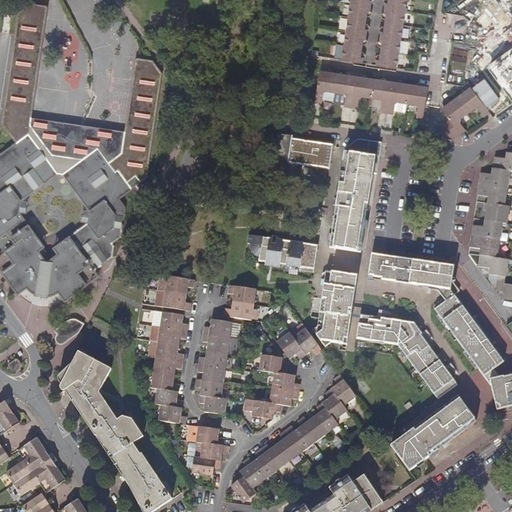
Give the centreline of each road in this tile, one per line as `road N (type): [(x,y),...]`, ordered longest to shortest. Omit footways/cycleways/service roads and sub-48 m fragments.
road 1 (residential): [(200,305),(191,405),(245,447)]
road 2 (residential): [(22,377),(115,511)]
road 3 (residential): [(389,251),(402,161),(419,146),(453,151)]
road 4 (residential): [(511,442),(407,511)]
